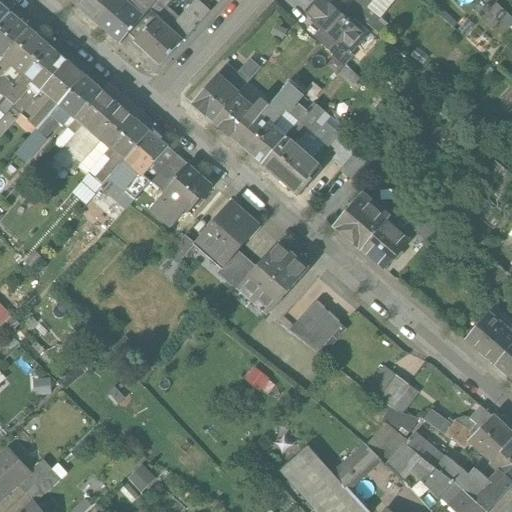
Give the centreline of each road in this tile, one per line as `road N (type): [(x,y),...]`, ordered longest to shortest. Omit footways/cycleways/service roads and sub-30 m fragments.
road 1 (residential): [(158,104),(511,408)]
road 2 (residential): [(32,0),(158,104)]
road 3 (residential): [(158,104),(252,0)]
